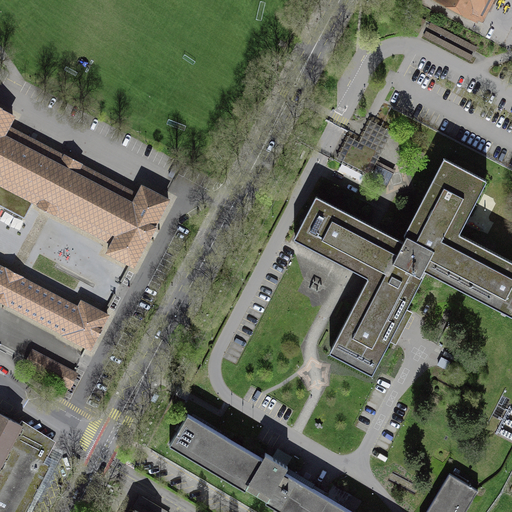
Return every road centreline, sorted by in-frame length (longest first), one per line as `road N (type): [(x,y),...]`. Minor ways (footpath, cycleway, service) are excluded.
road 1 (primary): [(339,0),(104,447)]
road 2 (residential): [(104,447),(0,381)]
